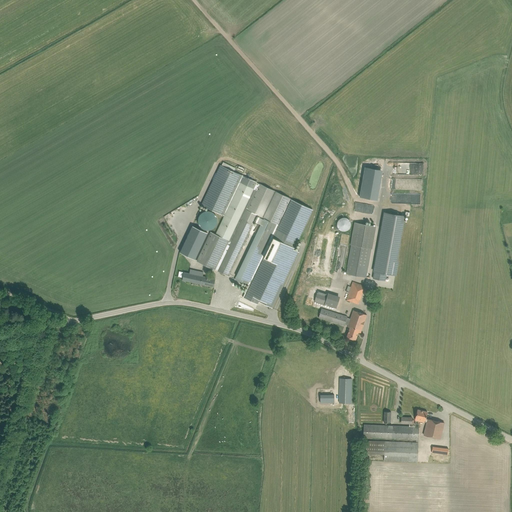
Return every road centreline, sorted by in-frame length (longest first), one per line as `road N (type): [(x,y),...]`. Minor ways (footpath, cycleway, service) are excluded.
road 1 (unclassified): [(0,338),(181,303),(312,336),(511,437)]
road 2 (track): [(0,469),(50,328),(64,316),(0,288)]
